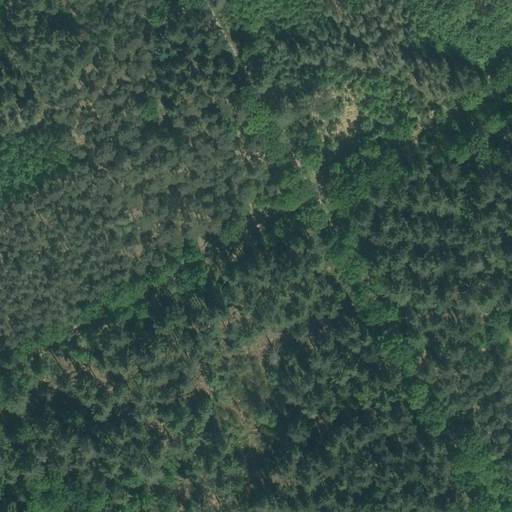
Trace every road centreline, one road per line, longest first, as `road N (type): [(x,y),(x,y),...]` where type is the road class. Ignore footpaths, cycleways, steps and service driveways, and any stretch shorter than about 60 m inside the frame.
road 1 (track): [(497,511),(413,351),(204,0)]
road 2 (track): [(331,511),(388,505),(455,511)]
